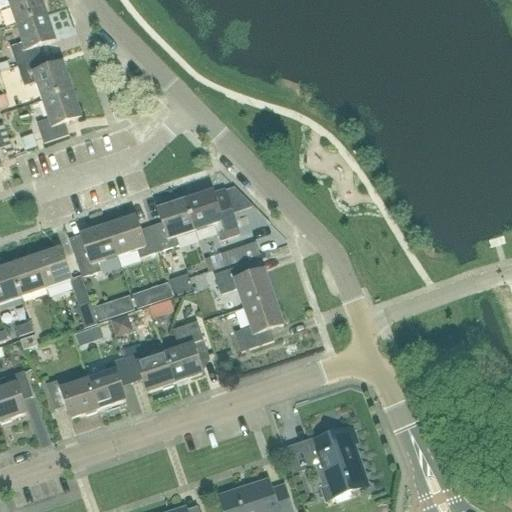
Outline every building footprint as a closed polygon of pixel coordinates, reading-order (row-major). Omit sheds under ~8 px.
[(16,27),(47,17),(40,0),(0,0),(0,11),(10,8),(16,27)] [(56,44),(47,17),(16,27),(23,46),(11,50),(17,69),(42,61),(39,50),(56,44)] [(0,62),(9,61),(7,46),(20,45),(19,35),(0,37),(0,62)] [(44,66),(55,63),(53,57),(42,61),(17,69),(24,89),(36,85),(42,103),(72,93),(63,66),(46,72),(44,66)] [(72,93),(42,103),(49,122),(37,126),(44,147),(69,138),(65,126),(82,120),(72,93)] [(0,165),(0,151),(10,148),(7,136),(1,138),(0,136),(0,172),(2,172),(0,165)] [(35,149),(32,138),(20,142),(23,152),(23,153),(28,152),(35,149)] [(185,204),(195,235),(214,228),(219,245),(239,238),(228,204),(216,208),(212,195),(185,204)] [(151,229),(159,255),(178,249),(175,241),(195,235),(185,204),(158,213),(162,226),(151,229)] [(159,255),(151,229),(139,233),(135,220),(108,229),(118,260),(137,254),(139,261),(159,255)] [(118,260),(108,229),(81,238),(85,251),(73,255),(81,280),(100,274),(97,267),(118,260)] [(255,246),(222,257),(226,269),(259,258),(255,246)] [(34,260),(45,292),(70,283),(59,251),(34,260)] [(10,268),(21,300),(45,292),(34,260),(10,268)] [(220,299),(228,295),(236,292),(243,311),(274,301),(264,274),(251,279),(247,267),(222,275),(213,278),(220,299)] [(10,268),(0,271),(0,307),(21,300),(10,268)] [(150,308),(145,294),(133,298),(138,312),(150,308)] [(240,356),(249,353),(273,345),(269,333),(283,328),(274,301),(243,311),(250,331),(234,336),(240,356)] [(76,309),(84,332),(97,328),(90,305),(76,309)] [(112,321),(107,307),(95,311),(99,325),(112,321)] [(15,330),(19,340),(33,335),(30,325),(15,330)] [(179,352),(164,357),(175,387),(203,378),(198,364),(209,360),(201,336),(197,325),(172,334),(179,352)] [(20,344),(23,354),(24,353),(27,361),(39,357),(37,349),(38,349),(34,339),(20,344)] [(148,397),(175,387),(164,357),(146,363),(143,355),(124,362),(132,387),(144,383),(148,397)] [(132,387),(124,362),(105,369),(107,376),(88,383),(98,414),(126,404),(121,390),(132,387)] [(0,425),(26,417),(21,404),(32,400),(23,375),(4,382),(0,383),(0,425)] [(98,414),(88,383),(69,390),(66,382),(47,389),(55,413),(66,409),(71,423),(98,414)] [(356,444),(350,429),(304,445),(324,502),(367,487),(352,446),(356,444)] [(270,493),(266,484),(219,500),(223,511),(290,511),(282,489),(270,493)] [(373,511),(390,511),(392,501),(372,507),(373,511)]
